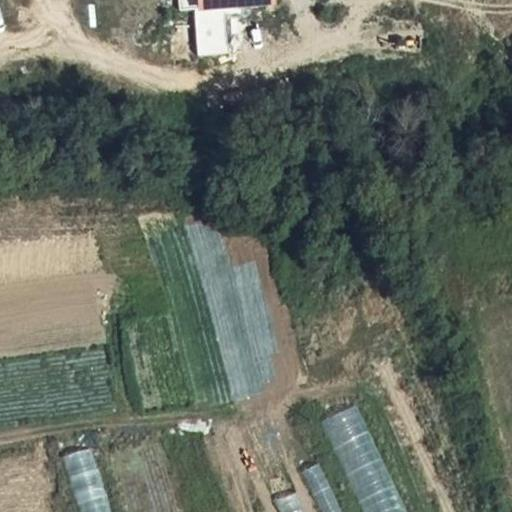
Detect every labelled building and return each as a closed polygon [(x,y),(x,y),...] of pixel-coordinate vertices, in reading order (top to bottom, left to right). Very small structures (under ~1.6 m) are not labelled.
[(274,0),(178,0),(179,9),(196,8),(223,5),(274,0)] [(223,5),(196,8),(199,54),(227,52),(223,5)] [(321,420),(363,511),(408,511),(358,403),(321,420)] [(111,511),(91,449),(62,458),(79,511),(111,511)] [(302,473),(320,511),(340,511),(318,465),(302,473)] [(278,501),(282,511),(304,511),(296,493),(278,501)]
